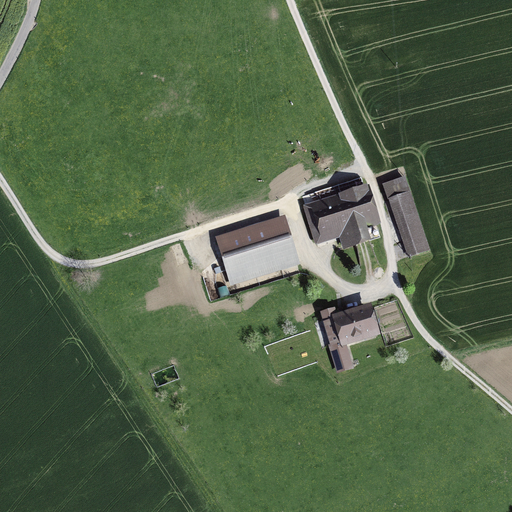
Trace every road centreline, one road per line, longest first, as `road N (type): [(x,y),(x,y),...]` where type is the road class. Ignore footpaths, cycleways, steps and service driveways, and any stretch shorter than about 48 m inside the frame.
road 1 (track): [(289,0),(373,183),(390,235),(393,284),(432,343),(511,411)]
road 2 (track): [(0,180),(55,257),(88,264),(367,169)]
road 3 (track): [(42,244),(217,511)]
road 4 (track): [(290,201),(311,261),(345,292),(393,284)]
